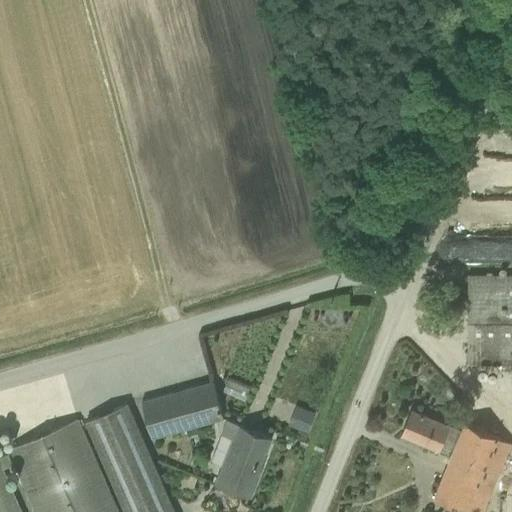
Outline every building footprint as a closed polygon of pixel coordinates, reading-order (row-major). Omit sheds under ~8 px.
[(498,240),(481,239),(480,259),(497,260),(498,240)] [(511,276),(476,277),(476,356),(503,356),(503,368),(511,367),(511,276)] [(214,378),(140,398),(150,437),(224,417),(214,378)] [(227,378),(222,390),(245,399),(249,387),(227,378)] [(124,511),(175,511),(127,402),(84,420),(124,511)] [(316,434),(324,414),(303,406),(295,426),(316,434)] [(7,448),(35,511),(117,511),(77,417),(7,448)] [(274,436),(226,418),(210,460),(221,464),(214,484),(252,498),(274,436)] [(483,511),(511,442),(462,423),(432,498),(467,511),(483,511)] [(0,511),(21,511),(0,463),(0,511)]
